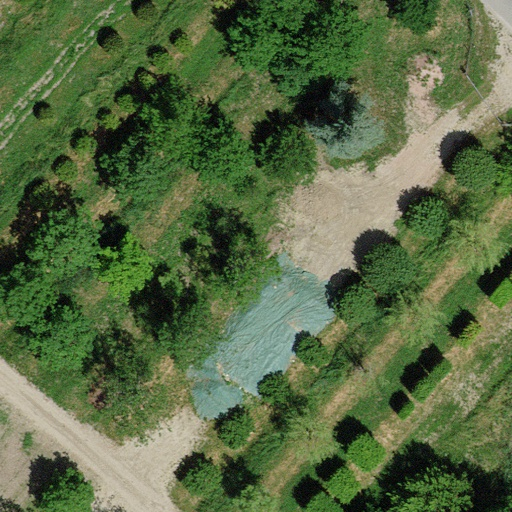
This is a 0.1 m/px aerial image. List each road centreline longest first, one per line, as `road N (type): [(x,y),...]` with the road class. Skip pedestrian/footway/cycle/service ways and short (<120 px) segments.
road 1 (track): [(134,487),(511,70)]
road 2 (track): [(0,374),(161,511)]
